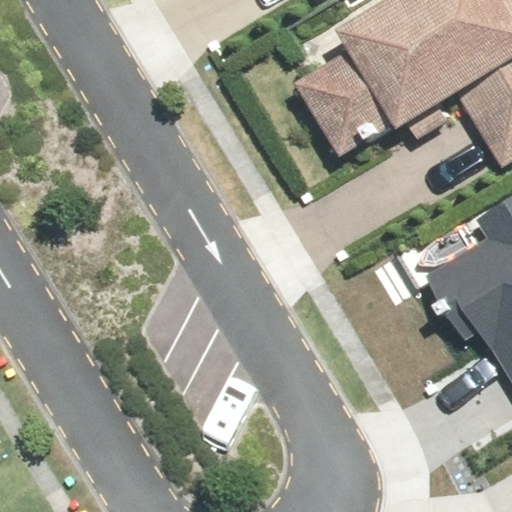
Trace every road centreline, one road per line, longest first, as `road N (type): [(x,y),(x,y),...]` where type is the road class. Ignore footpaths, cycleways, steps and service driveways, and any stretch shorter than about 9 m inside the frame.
road 1 (residential): [(58,0),(342,472),(316,511)]
road 2 (residential): [(148,511),(0,277)]
